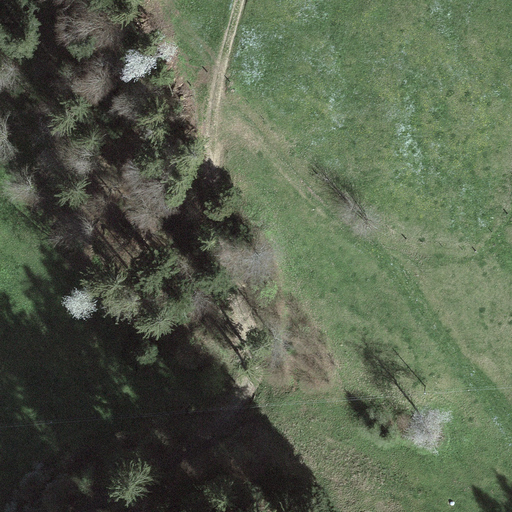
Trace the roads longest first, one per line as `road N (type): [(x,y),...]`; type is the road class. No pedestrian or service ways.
road 1 (track): [(238,0),(215,140),(248,328),(243,397),(228,422),(191,450),(87,511)]
road 2 (track): [(511,415),(388,259),(217,100)]
